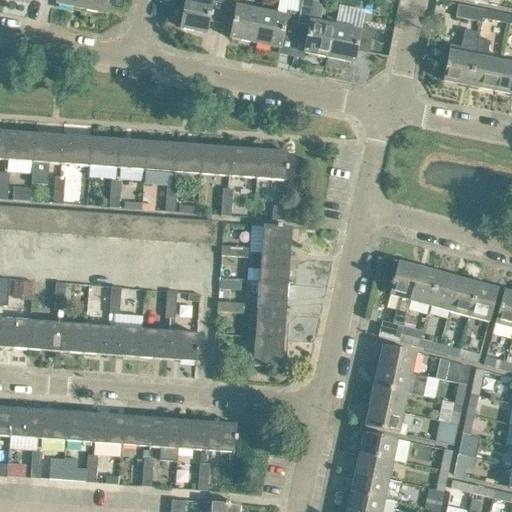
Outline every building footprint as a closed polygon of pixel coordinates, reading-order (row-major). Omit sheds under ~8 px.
[(81,9),(82,0),(55,0),(55,4),(81,9)] [(106,14),(108,0),(82,0),(81,9),(106,14)] [(219,23),(224,1),(221,0),(212,0),(212,1),(205,0),(185,0),(180,29),(206,34),(208,21),(219,23)] [(295,38),(302,1),(299,0),(279,0),(277,16),(260,13),(254,44),(280,49),(282,36),(295,38)] [(329,59),(335,27),(319,24),(322,9),(316,1),(312,0),(302,0),(302,1),(295,38),(306,41),(304,54),(329,59)] [(254,44),(260,13),(237,8),(238,3),(224,1),(219,23),(232,26),(230,39),(254,44)] [(481,20),(483,10),(457,5),(455,18),(480,24),(481,20)] [(506,24),(508,15),(483,10),(481,20),(506,24)] [(368,53),(373,28),(360,26),(359,32),(335,27),(329,59),(354,64),(356,51),(368,53)] [(468,87),(478,34),(464,31),(461,48),(450,46),(443,82),(468,87)] [(493,92),(499,62),(487,60),(490,43),(478,40),(479,34),(478,34),(468,87),(493,92)] [(511,95),(511,64),(499,62),(493,92),(511,95)] [(33,163),(35,134),(7,132),(5,161),(33,163)] [(61,165),(63,136),(35,134),(33,163),(31,185),(47,187),(49,164),(61,165)] [(89,167),(91,139),(63,136),(61,165),(89,167)] [(117,169),(119,141),(91,139),(89,167),(117,169)] [(145,171),(147,143),(119,141),(117,169),(145,171)] [(173,173),(175,145),(147,143),(145,171),(173,173)] [(201,175),(203,147),(175,145),(173,173),(201,175)] [(228,177),(231,149),(203,147),(201,175),(228,177)] [(256,179),(258,151),(231,149),(228,177),(256,179)] [(288,170),(288,166),(286,166),(287,153),(258,151),(256,179),(285,181),(286,170),(288,170)] [(9,175),(0,174),(0,187),(8,188),(9,175)] [(65,178),(55,178),(54,191),(64,192),(65,178)] [(120,183),(111,182),(110,195),(119,196),(120,183)] [(177,187),(167,186),(166,199),(176,200),(177,187)] [(13,188),(12,201),(30,203),(31,189),(13,188)] [(232,191),(223,190),(222,203),(231,204),(232,191)] [(63,205),(64,192),(54,191),(53,204),(63,205)] [(119,209),(119,196),(110,195),(109,208),(119,209)] [(175,213),(176,200),(166,199),(165,213),(175,213)] [(124,202),(124,210),(142,211),(142,203),(124,202)] [(142,203),(142,211),(154,212),(154,204),(142,203)] [(230,217),(231,204),(222,203),(221,217),(230,217)] [(303,214),(304,203),(293,203),(292,214),(303,214)] [(17,232),(19,208),(8,207),(6,231),(17,232)] [(281,221),(283,208),(273,207),(272,220),(281,221)] [(29,233),(31,209),(19,208),(17,232),(29,233)] [(40,233),(42,209),(31,209),(29,233),(40,233)] [(52,234),(53,210),(42,209),(40,233),(52,234)] [(63,235),(65,211),(53,210),(52,234),(63,235)] [(75,236),(76,212),(65,211),(63,235),(75,236)] [(86,237),(88,213),(76,212),(75,236),(86,237)] [(97,237),(99,214),(88,213),(86,237),(97,237)] [(109,238),(111,214),(99,214),(97,237),(109,238)] [(120,239),(122,215),(111,214),(109,238),(120,239)] [(132,240),(133,216),(122,215),(120,239),(132,240)] [(143,241),(145,217),(133,216),(132,240),(143,241)] [(155,241),(156,218),(145,217),(143,241),(155,241)] [(166,242),(168,218),(156,218),(155,241),(166,242)] [(177,243),(179,219),(168,218),(166,242),(177,243)] [(189,244),(191,220),(179,219),(177,243),(189,244)] [(200,245),(202,221),(191,220),(189,244),(200,245)] [(216,246),(217,222),(202,221),(200,245),(216,246)] [(289,257),(291,228),(281,227),(281,225),(277,225),(277,227),(263,226),(261,255),(289,257)] [(234,258),(235,248),(221,247),(221,257),(234,258)] [(248,249),(235,248),(234,258),(248,259),(248,249)] [(287,285),(289,257),(261,255),(259,283),(287,285)] [(400,335),(409,302),(418,268),(398,263),(396,268),(390,267),(387,269),(383,281),(386,284),(392,286),(389,296),(400,299),(393,325),(382,322),(378,337),(398,342),(400,335)] [(428,306),(438,274),(418,268),(409,302),(428,306)] [(449,312),(458,279),(438,274),(428,306),(449,312)] [(9,280),(0,279),(0,293),(8,294),(9,280)] [(468,317),(477,284),(458,279),(449,312),(468,317)] [(15,281),(14,298),(31,299),(32,282),(15,281)] [(285,313),(287,285),(259,283),(257,311),(285,313)] [(65,284),(55,284),(54,298),(64,298),(65,284)] [(489,323),(497,290),(477,284),(468,317),(489,323)] [(121,289),(111,288),(110,301),(120,302),(121,289)] [(511,337),(511,293),(503,291),(492,334),(511,339),(511,337)] [(177,293),(167,292),(166,305),(176,306),(177,293)] [(63,312),(64,298),(54,298),(53,312),(63,312)] [(119,315),(120,302),(110,301),(109,315),(119,315)] [(230,315),(231,305),(217,304),(216,314),(230,315)] [(175,319),(176,306),(166,305),(165,319),(175,319)] [(244,306),(231,305),(230,315),(243,316),(244,306)] [(373,309),(370,320),(377,322),(379,311),(373,309)] [(283,341),(285,313),(257,311),(255,338),(283,341)] [(0,348),(27,350),(29,322),(2,320),(0,340),(0,348)] [(55,352),(57,324),(29,322),(27,350),(55,352)] [(83,355),(85,326),(57,324),(55,352),(83,355)] [(111,357),(113,328),(85,326),(83,355),(111,357)] [(139,359),(141,330),(113,328),(111,357),(139,359)] [(167,361),(169,332),(141,330),(139,359),(167,361)] [(196,348),(197,334),(169,332),(167,361),(195,363),(196,352),(198,353),(198,348),(196,348)] [(417,348),(419,340),(400,335),(398,342),(417,348)] [(281,369),(283,341),(255,338),(253,367),(264,368),(264,370),(268,370),(268,368),(281,369)] [(437,353),(439,346),(419,340),(417,348),(437,353)] [(411,374),(416,354),(402,351),(382,346),(378,367),(411,374)] [(457,359),(459,351),(439,346),(437,353),(457,359)] [(477,364),(479,357),(459,351),(457,359),(477,364)] [(228,356),(214,355),(213,365),(227,366),(228,356)] [(503,371),(505,363),(485,358),(483,366),(503,371)] [(511,373),(511,365),(505,363),(503,371),(511,373)] [(465,386),(469,368),(450,364),(446,381),(458,384),(465,386)] [(421,397),(426,377),(411,374),(378,367),(373,387),(407,394),(421,397)] [(477,398),(482,372),(475,370),(469,396),(477,398)] [(461,406),(465,386),(458,384),(454,405),(461,406)] [(402,415),(407,394),(373,387),(369,407),(402,415)] [(473,418),(477,398),(469,396),(465,416),(473,418)] [(456,426),(461,406),(454,405),(449,425),(456,426)] [(400,425),(402,415),(369,407),(368,413),(364,413),(362,414),(360,423),(362,425),(365,426),(365,427),(405,436),(407,426),(400,425)] [(0,436),(10,438),(12,409),(0,408),(0,436)] [(38,440),(40,411),(12,409),(10,438),(38,440)] [(65,442),(67,413),(40,411),(38,440),(65,442)] [(93,444),(95,415),(67,413),(65,442),(93,444)] [(121,446),(123,417),(95,415),(93,444),(121,446)] [(468,438),(473,418),(465,416),(461,436),(468,438)] [(149,448),(151,419),(123,417),(121,446),(149,448)] [(176,463),(177,450),(179,421),(151,419),(149,448),(160,449),(159,462),(176,463)] [(205,452),(207,423),(179,421),(177,450),(205,452)] [(237,440),(237,436),(235,436),(236,425),(207,423),(205,452),(234,454),(235,440),(237,440)] [(452,447),(456,426),(449,425),(438,423),(434,443),(452,447)] [(392,461),(397,440),(357,432),(356,440),(362,441),(359,454),(392,461)] [(479,440),(468,438),(461,436),(456,458),(464,459),(464,456),(475,459),(479,440)] [(448,473),(452,452),(445,451),(440,472),(448,473)] [(41,454),(32,453),(31,466),(40,467),(41,454)] [(388,482),(392,461),(359,454),(354,474),(388,482)] [(96,457),(87,456),(86,470),(96,470),(96,457)] [(460,476),(464,459),(456,458),(452,475),(460,476)] [(50,460),(49,480),(63,481),(64,461),(50,460)] [(153,461),(143,461),(142,474),(152,474),(153,461)] [(209,465),(199,465),(198,478),(208,479),(209,465)] [(25,467),(8,466),(7,478),(24,479),(25,467)] [(39,480),(40,467),(31,466),(30,479),(39,480)] [(95,484),(96,470),(86,470),(85,483),(95,484)] [(444,494),(448,473),(440,472),(436,492),(444,494)] [(151,488),(152,474),(142,474),(141,487),(151,488)] [(384,501),(388,482),(354,474),(350,494),(384,501)] [(119,477),(107,476),(106,484),(118,485),(119,477)] [(207,492),(208,479),(198,478),(197,491),(207,492)] [(471,494),(473,486),(451,481),(449,489),(471,494)] [(492,499),(494,491),(473,486),(471,494),(492,499)] [(511,504),(511,501),(511,495),(494,491),(492,499),(511,504)] [(435,511),(439,511),(444,494),(436,492),(432,511),(435,511)] [(381,511),(384,501),(350,494),(348,506),(342,505),(340,511),(381,511)] [(239,511),(240,506),(229,505),(229,503),(225,502),(225,504),(211,503),(210,511),(239,511)]
